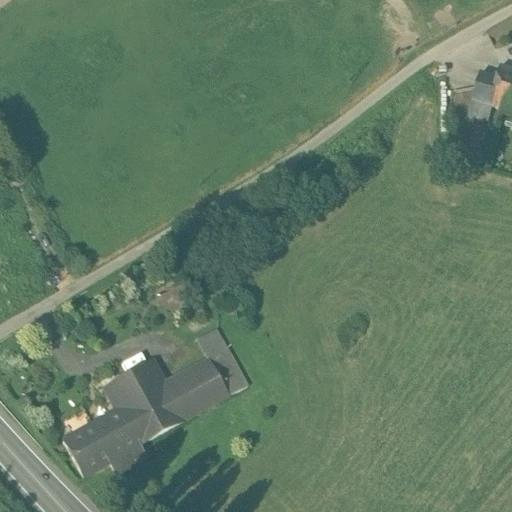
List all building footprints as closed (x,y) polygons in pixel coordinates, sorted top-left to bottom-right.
[(511,70),(501,67),(499,75),(495,74),(494,78),(497,79),(489,108),(493,109),(511,114),(511,70)] [(494,78),(481,74),(473,103),(473,104),(469,118),(489,124),(493,109),(489,108),(497,79),(494,78)] [(237,370),(216,331),(194,342),(205,362),(217,381),(237,370)] [(217,381),(205,362),(164,385),(175,404),(217,381)] [(121,381),(104,391),(116,414),(136,449),(138,448),(185,422),(175,404),(164,385),(152,364),(121,381)] [(112,367),(96,375),(104,391),(121,381),(112,367)] [(217,381),(175,404),(185,422),(247,388),(237,370),(217,381)] [(116,414),(63,444),(83,479),(109,464),(116,476),(144,460),(138,448),(136,449),(116,414)]
